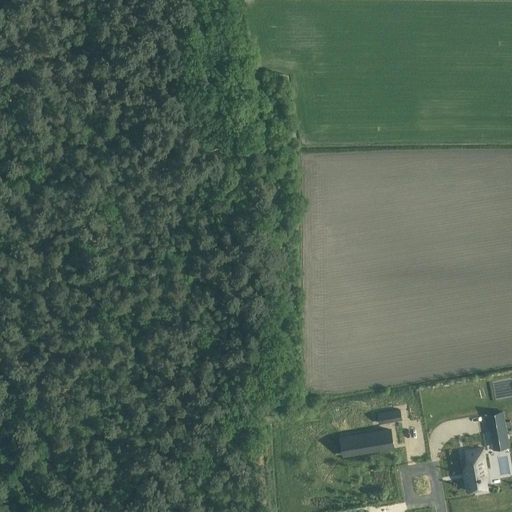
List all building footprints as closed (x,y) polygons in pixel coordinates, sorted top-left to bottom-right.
[(396,411),(376,414),(377,424),(397,421),(396,411)] [(503,412),(488,415),(493,440),(508,438),(503,412)] [(389,447),(386,430),(334,438),(336,455),(389,447)] [(510,449),(508,438),(493,440),(495,451),(510,449)] [(468,460),(463,461),(468,491),(477,489),(486,487),(482,464),(485,463),(482,448),(467,451),(468,460)]
